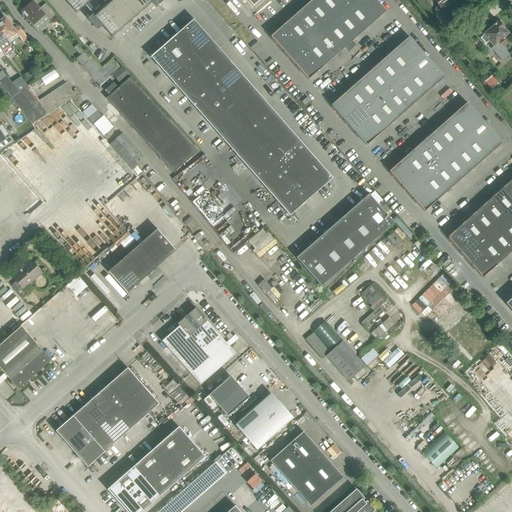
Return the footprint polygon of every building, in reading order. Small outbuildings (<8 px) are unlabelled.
[(64,0),(76,13),(91,0),(64,0)] [(108,0),(92,14),(87,19),(97,30),(102,26),(112,38),(152,3),(149,0),(108,0)] [(334,20),(316,0),(311,0),(304,7),(323,29),(334,20)] [(344,10),(334,0),(316,0),(334,20),(344,10)] [(355,1),(353,0),(334,0),(344,10),(355,1)] [(370,0),(353,0),(355,1),(361,8),(370,0)] [(386,11),(376,0),(370,0),(361,8),(373,23),(386,11)] [(445,8),(455,0),(435,0),(438,4),(436,7),(435,11),(435,14),(437,17),(445,27),(454,21),(445,8)] [(56,16),(46,4),(40,9),(33,1),(21,12),(32,25),(38,32),(56,16)] [(373,23),(361,8),(355,1),(344,10),(363,32),(373,23)] [(323,29),(304,7),(293,16),(312,38),(323,29)] [(363,32),(344,10),(334,20),(352,41),(363,32)] [(477,29),(489,19),(482,11),(470,21),(477,29)] [(312,38),(293,16),(283,25),(296,40),(302,47),(312,38)] [(0,19),(0,18),(0,31),(9,44),(19,37),(22,42),(27,38),(17,26),(13,29),(4,17),(3,17),(4,18),(1,20),(0,19)] [(211,40),(193,19),(182,29),(200,49),(211,40)] [(352,41),(334,20),(323,29),(342,50),(352,41)] [(504,41),(502,40),(508,34),(504,29),(503,28),(504,26),(501,22),(499,22),(498,23),(498,22),(482,35),(483,35),(479,38),(485,45),(488,42),(493,48),(498,53),(496,55),(501,61),(509,54),(500,44),(504,41)] [(296,40),(283,25),(270,37),(283,51),(296,40)] [(200,49),(182,29),(172,38),(189,59),(200,49)] [(342,50),(323,29),(312,38),(331,60),(342,50)] [(0,49),(4,54),(12,48),(9,44),(0,31),(0,49)] [(420,50),(409,37),(396,48),(407,61),(420,50)] [(189,59),(172,38),(161,48),(179,68),(189,59)] [(331,60),(312,38),(302,47),(308,55),(321,69),(331,60)] [(197,68),(219,49),(211,40),(200,49),(189,59),(197,68)] [(308,55),(302,47),(296,40),(283,51),(296,66),(308,55)] [(79,44),(74,48),(80,55),(85,51),(79,44)] [(97,49),(92,44),(88,47),(93,53),(97,49)] [(179,68),(161,48),(150,57),(168,78),(179,68)] [(414,68),(407,61),(396,48),(385,57),(403,78),(414,68)] [(205,77),(227,58),(219,49),(197,68),(205,77)] [(433,64),(420,50),(407,61),(414,68),(420,76),(433,64)] [(80,55),(76,58),(100,85),(120,68),(112,59),(101,69),(85,51),(80,55)] [(321,69),(308,55),(296,66),(308,80),(321,69)] [(403,78),(385,57),(375,66),(393,87),(403,78)] [(213,86),(235,67),(227,58),(205,77),(213,86)] [(176,87),(197,68),(189,59),(179,68),(168,78),(176,87)] [(444,77),(433,64),(420,76),(432,89),(444,77)] [(393,87),(375,66),(364,76),(382,96),(393,87)] [(122,67),(112,76),(119,84),(129,75),(122,67)] [(221,95),(243,76),(235,67),(213,86),(221,95)] [(184,96),(205,77),(197,68),(176,87),(184,96)] [(432,89),(420,76),(414,68),(403,78),(421,98),(432,89)] [(14,87),(2,71),(0,72),(0,84),(6,92),(14,87)] [(229,104),(251,85),(243,76),(221,95),(229,104)] [(382,96),(364,76),(354,85),(372,105),(382,96)] [(192,105),(213,86),(205,77),(184,96),(192,105)] [(491,77),(485,82),(492,90),(493,88),(495,90),(499,86),(491,77)] [(130,78),(106,99),(129,124),(152,102),(130,78)] [(421,98),(403,78),(393,87),(411,107),(421,98)] [(39,101),(28,86),(18,93),(14,87),(6,92),(7,93),(31,125),(75,97),(66,84),(39,101)] [(237,113),(259,94),(251,85),(229,104),(237,113)] [(372,105),(354,85),(343,94),(355,107),(361,115),(372,105)] [(200,114),(221,95),(213,86),(192,105),(200,114)] [(411,107),(393,87),(382,96),(400,116),(411,107)] [(245,122),(267,103),(259,94),(237,113),(245,122)] [(355,107),(343,94),(331,106),(342,119),(355,107)] [(208,123),(229,104),(221,95),(200,114),(208,123)] [(400,116),(382,96),(372,105),(390,126),(400,116)] [(307,97),(301,102),(305,106),(310,101),(307,97)] [(152,102),(129,124),(151,148),(174,127),(152,102)] [(253,131),(275,113),(267,103),(245,122),(253,131)] [(478,116),(467,103),(454,114),(465,127),(478,116)] [(216,132),(237,113),(229,104),(208,123),(216,132)] [(390,126),(372,105),(361,115),(368,122),(379,135),(390,126)] [(368,122),(361,115),(355,107),(342,119),(355,133),(368,122)] [(92,124),(101,116),(97,111),(87,119),(92,124)] [(224,141),(245,122),(237,113),(216,132),(224,141)] [(261,141),(283,122),(275,113),(253,131),(261,141)] [(472,134),(465,127),(454,114),(443,123),(461,144),(472,134)] [(101,116),(92,124),(103,136),(113,127),(103,115),(101,116)] [(491,130),(478,116),(465,127),(472,134),(478,142),(491,130)] [(231,150),(253,131),(245,122),(224,141),(231,150)] [(269,150),(291,131),(283,122),(261,141),(269,150)] [(379,135),(368,122),(355,133),(366,146),(379,135)] [(461,144),(443,123),(433,132),(451,153),(461,144)] [(0,151),(13,143),(2,125),(0,126),(0,151)] [(174,127),(151,148),(174,173),(197,152),(174,127)] [(502,143),(491,130),(478,142),(490,155),(502,143)] [(239,159),(261,141),(253,131),(231,150),(239,159)] [(277,159),(298,140),(291,131),(269,150),(277,159)] [(451,153),(433,132),(422,142),(440,162),(451,153)] [(142,157),(122,133),(116,139),(136,162),(142,157)] [(490,155),(478,142),(472,134),(461,144),(479,164),(490,155)] [(285,168),(306,149),(298,140),(277,159),(285,168)] [(247,168),(269,150),(261,141),(239,159),(247,168)] [(440,162),(422,142),(412,151),(430,171),(440,162)] [(479,164),(461,144),(451,153),(469,173),(479,164)] [(303,168),(314,158),(306,149),(285,168),(293,177),(303,168)] [(255,178),(277,159),(269,150),(247,168),(255,178)] [(430,171),(412,151),(401,160),(413,173),(419,181),(430,171)] [(469,173),(451,153),(440,162),(458,182),(469,173)] [(332,178),(314,158),(303,168),(321,188),(332,178)] [(263,187),(285,168),(277,159),(255,178),(263,187)] [(413,173),(401,160),(389,171),(400,184),(413,173)] [(458,182),(440,162),(430,171),(448,192),(458,182)] [(282,186),(293,177),(285,168),(263,187),(271,196),(282,186)] [(321,188),(303,168),(293,177),(311,197),(321,188)] [(448,192),(430,171),(419,181),(426,188),(437,201),(448,192)] [(426,188),(419,181),(413,173),(400,184),(413,199),(426,188)] [(311,197),(293,177),(282,186),(300,207),(311,197)] [(511,179),(511,180),(501,189),(511,201),(511,179)] [(300,207),(282,186),(271,196),(289,216),(300,207)] [(437,201),(426,188),(413,199),(424,212),(437,201)] [(511,215),(511,201),(501,189),(491,198),(509,219),(511,215)] [(321,287),(379,236),(394,223),(369,194),(296,258),(321,287)] [(509,219),(491,198),(480,208),(498,228),(509,219)] [(498,228),(480,208),(470,217),(488,237),(498,228)] [(488,237),(470,217),(459,226),(471,239),(477,247),(488,237)] [(511,222),(509,219),(498,228),(511,243),(511,222)] [(471,239),(459,226),(447,238),(458,251),(471,239)] [(511,251),(511,243),(498,228),(488,237),(506,258),(511,251)] [(176,251),(157,229),(138,245),(157,267),(176,251)] [(506,258),(488,237),(477,247),(484,254),(495,267),(506,258)] [(484,254),(477,247),(471,239),(458,251),(471,265),(484,254)] [(126,294),(157,267),(138,245),(107,272),(126,294)] [(495,267),(484,254),(471,265),(483,278),(495,267)] [(23,290),(42,273),(31,260),(12,278),(16,282),(11,286),(22,299),(27,294),(23,290)] [(448,293),(431,311),(440,319),(457,301),(448,293)] [(235,354),(204,318),(195,308),(177,324),(179,326),(162,341),(200,385),(235,354)] [(325,321),(313,332),(329,351),(341,340),(335,333),(325,321)] [(51,361),(45,353),(41,350),(21,326),(0,344),(0,368),(8,379),(9,379),(18,390),(51,361)] [(305,340),(321,358),(329,352),(313,333),(305,340)] [(333,365),(348,352),(341,343),(326,356),(333,365)] [(340,373),(355,360),(348,352),(333,365),(340,373)] [(348,382),(363,369),(355,360),(340,373),(348,382)] [(143,386),(127,368),(118,376),(134,394),(143,386)] [(134,394),(118,376),(109,384),(125,402),(134,394)] [(248,398),(230,377),(208,395),(227,417),(248,398)] [(125,402),(109,384),(100,392),(116,410),(125,402)] [(159,404),(143,386),(134,394),(150,412),(159,404)] [(116,410),(100,392),(91,400),(107,418),(116,410)] [(246,437),(281,406),(270,393),(270,394),(271,395),(236,426),(246,437)] [(150,412),(134,394),(125,402),(141,420),(150,412)] [(107,418),(91,400),(82,408),(98,426),(107,418)] [(141,420),(125,402),(116,410),(132,428),(141,420)] [(256,448),(289,419),(291,418),(292,419),(281,406),(246,437),(256,448)] [(98,426),(82,408),(73,416),(83,428),(89,434),(98,426)] [(132,428),(116,410),(107,418),(123,436),(132,428)] [(66,443),(83,428),(73,416),(55,431),(66,443)] [(123,436),(107,418),(98,426),(114,444),(123,436)] [(114,444),(98,426),(89,434),(94,440),(105,452),(114,444)] [(126,511),(141,511),(204,457),(178,427),(107,489),(126,511)] [(76,455),(94,440),(89,434),(83,428),(66,443),(76,455)] [(323,455),(303,432),(280,452),(269,461),(289,484),(323,455)] [(87,467),(105,452),(94,440),(76,455),(87,467)] [(309,507),(343,477),(323,455),(289,484),(309,507)] [(182,511),(227,473),(216,461),(157,511),(182,511)] [(374,511),(365,502),(356,491),(339,506),(344,511),(374,511)]
